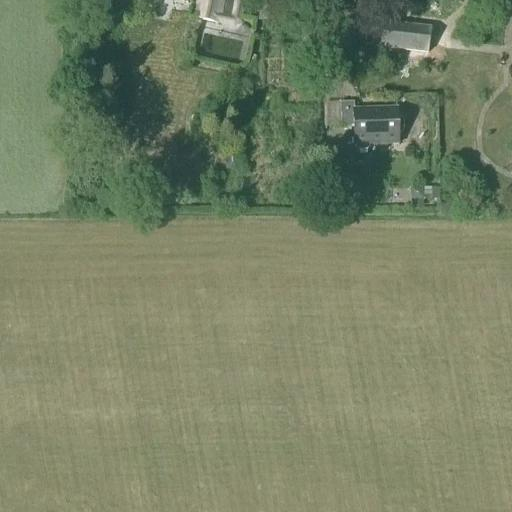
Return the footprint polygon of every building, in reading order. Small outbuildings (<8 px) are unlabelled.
[(223,0),(224,2),(213,0),(200,0),(196,22),(233,30),(240,25),(244,5),(226,0),(223,0)] [(259,0),(257,0),(256,24),(276,27),(278,3),(259,0)] [(427,55),(430,31),(398,27),(400,15),(384,13),(380,50),(427,55)] [(309,69),(309,53),(298,53),(298,69),(309,69)] [(402,136),(405,133),(405,125),(402,122),(400,122),(399,112),(356,113),(356,105),(342,105),(343,130),(356,130),(356,147),(357,147),(358,149),(361,152),(369,152),(372,149),(372,147),(400,146),(400,136),(402,136)] [(224,167),(227,170),(232,171),(235,168),(235,159),(232,155),(228,155),(225,158),(224,167)] [(410,203),(423,203),(423,191),(410,191),(410,203)]
